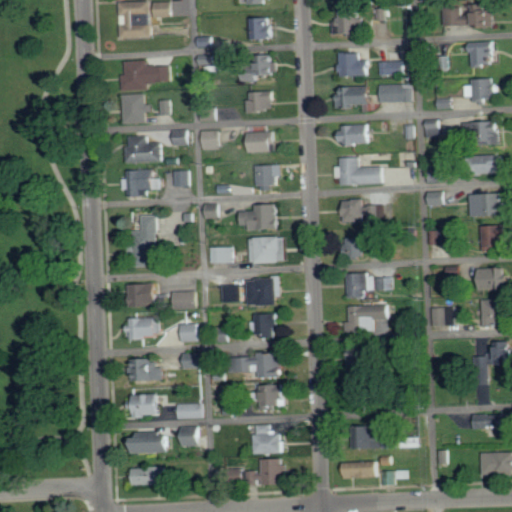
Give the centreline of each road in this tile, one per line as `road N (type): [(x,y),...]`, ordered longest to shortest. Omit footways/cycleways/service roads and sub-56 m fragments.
road 1 (tertiary): [(302,0),(323,511)]
road 2 (tertiary): [(104,511),(84,0)]
road 3 (residential): [(511,497),(185,511)]
